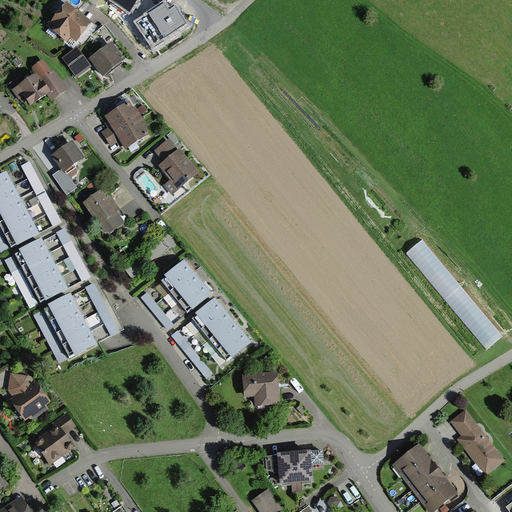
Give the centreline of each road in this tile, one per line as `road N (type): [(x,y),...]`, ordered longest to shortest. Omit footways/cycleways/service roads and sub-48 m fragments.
road 1 (residential): [(363,472),(338,440),(308,434),(113,452),(52,483)]
road 2 (residential): [(219,23),(0,160)]
road 3 (residential): [(363,472),(457,387),(511,356)]
